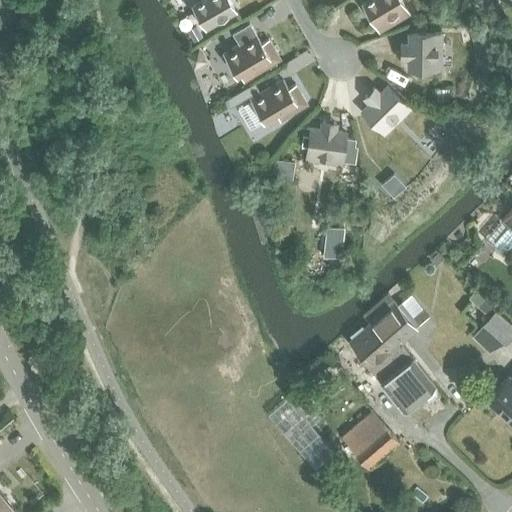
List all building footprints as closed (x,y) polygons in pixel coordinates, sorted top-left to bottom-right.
[(205,27),(235,9),(229,0),(202,0),(193,6),(205,27)] [(405,6),(400,0),(368,0),(362,3),(375,24),(405,6)] [(240,45),(224,54),(237,75),(239,74),(243,82),(281,59),(269,38),(261,43),(249,23),(233,33),(240,45)] [(195,24),(187,30),(194,42),(203,36),(195,24)] [(433,33),(409,33),(409,44),(405,44),(404,57),(409,57),(409,68),(433,68),(433,56),(435,56),(435,46),(433,46),(433,33)] [(199,48),(186,56),(194,68),(207,61),(199,48)] [(251,100),(237,108),(250,128),(296,101),(283,80),(251,99),(251,100)] [(254,82),(224,100),(229,108),(258,90),(254,82)] [(367,99),(370,102),(362,110),(379,128),(388,119),(389,121),(397,113),(395,111),(404,103),(388,85),(379,93),(376,90),(367,99)] [(448,88),(437,88),(437,101),(448,101),(448,88)] [(310,127),(305,160),(318,162),(319,155),(329,157),(329,163),(341,165),(345,132),(334,131),(335,126),(322,124),(321,129),(310,127)] [(294,176),(296,159),(278,156),(276,173),(294,176)] [(395,173),(381,185),(395,199),(408,187),(395,173)] [(511,208),(503,219),(511,227),(511,208)] [(511,229),(500,219),(484,238),(502,254),(511,242),(511,229)] [(326,227),(323,256),(341,258),(344,229),(326,227)] [(438,251),(431,258),(436,264),(444,257),(438,251)] [(347,341),(368,367),(398,342),(415,328),(414,327),(429,315),(411,293),(395,305),(393,303),(347,341)] [(511,323),(496,309),(483,324),(505,343),(511,335),(511,323)] [(368,367),(379,380),(409,355),(398,342),(368,367)] [(433,383),(409,355),(379,380),(403,408),(433,383)] [(511,373),(508,370),(489,392),(511,411),(511,373)] [(287,397),(268,413),(314,468),(334,451),(310,424),(295,406),(287,397)] [(304,397),(295,406),(310,424),(320,415),(304,397)] [(367,466),(397,440),(371,410),(341,436),(367,466)] [(0,511),(12,511),(16,509),(0,491),(0,511)]
